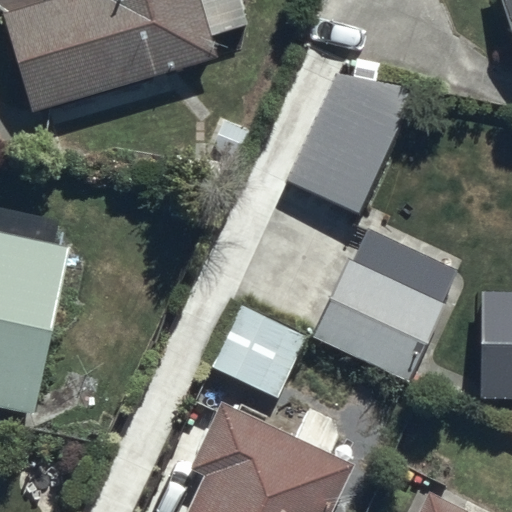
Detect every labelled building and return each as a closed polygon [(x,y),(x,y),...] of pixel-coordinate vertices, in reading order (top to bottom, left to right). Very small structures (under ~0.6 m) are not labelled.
[(66,0),(0,19),(29,126),(218,71),(211,48),(248,37),(237,0),(66,0)] [(511,0),(493,0),(511,55),(511,0)] [(377,97),(340,78),(285,188),(322,206),(377,97)] [(257,138),(226,121),(202,166),(232,183),(257,138)] [(346,271),(310,346),(408,396),(445,317),(439,314),(455,280),(367,239),(351,273),(346,271)] [(0,421),(34,429),(68,258),(0,240),(0,421)] [(511,300),(481,300),(480,412),(508,412),(508,443),(511,443),(511,300)] [(211,375),(275,407),(304,347),(240,316),(211,375)] [(336,511),(352,479),(330,468),(346,437),(307,418),(292,450),(219,415),(188,484),(203,491),(193,511),(336,511)]
